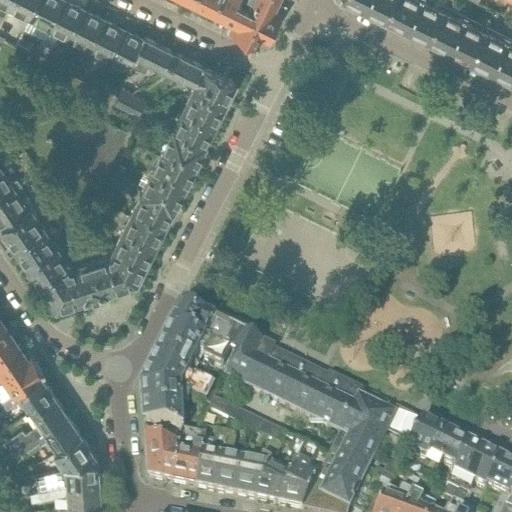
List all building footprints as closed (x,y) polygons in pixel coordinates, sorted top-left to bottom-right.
[(0,0),(0,1),(2,2),(0,4),(0,13),(4,16),(9,6),(10,6),(13,0),(0,0)] [(38,0),(13,0),(10,6),(30,16),(38,0)] [(38,0),(30,16),(50,27),(63,0),(38,0)] [(70,37),(84,9),(66,0),(63,0),(50,27),(40,47),(48,51),(58,31),(70,37)] [(204,0),(201,7),(219,16),(226,0),(204,0)] [(237,2),(237,0),(226,0),(219,16),(234,24),(243,5),(237,2)] [(237,0),(237,2),(243,5),(278,22),(282,14),(273,9),(277,0),(237,0)] [(345,0),(384,19),(393,0),(345,0)] [(393,0),(384,19),(426,40),(442,7),(427,0),(393,0)] [(269,40),(278,22),(243,5),(234,24),(229,33),(255,46),(257,42),(257,43),(261,36),(269,40)] [(442,7),(426,40),(469,61),(485,28),(442,7)] [(70,37),(90,47),(103,19),(84,9),(70,37)] [(103,19),(90,47),(102,53),(98,60),(106,64),(110,57),(123,29),(103,19)] [(469,61),(511,82),(511,80),(511,41),(485,28),(469,61)] [(143,39),(123,29),(110,57),(130,67),(136,55),(135,55),(143,39)] [(136,55),(131,65),(145,72),(150,62),(164,69),(173,51),(144,36),(143,39),(135,55),(136,55)] [(15,45),(14,47),(26,53),(27,51),(31,43),(20,37),(15,45)] [(32,43),(27,51),(44,59),(48,51),(40,47),(32,43)] [(196,82),(204,66),(173,51),(164,69),(182,78),(183,76),(196,82)] [(60,57),(56,66),(67,71),(83,79),(87,71),(71,63),(60,57)] [(237,82),(204,66),(196,82),(228,98),(237,82)] [(228,98),(196,82),(189,94),(207,103),(205,107),(220,114),(228,98)] [(137,117),(146,101),(122,88),(114,104),(137,117)] [(207,142),(220,114),(205,107),(207,103),(189,94),(173,127),(207,142)] [(16,137),(5,122),(0,125),(0,130),(8,142),(16,137)] [(77,179),(98,189),(126,132),(106,122),(77,179)] [(191,175),(207,142),(173,127),(160,155),(177,163),(176,167),(191,175)] [(160,155),(144,187),(177,203),(191,175),(176,167),(177,163),(160,155)] [(119,163),(111,180),(120,184),(128,167),(119,163)] [(36,184),(44,178),(34,164),(26,169),(36,184)] [(10,185),(0,170),(0,197),(19,184),(17,180),(10,185)] [(0,197),(0,222),(2,226),(26,209),(15,193),(22,188),(19,184),(0,197)] [(109,184),(101,201),(113,206),(121,190),(109,184)] [(144,187),(130,215),(147,224),(145,228),(161,235),(177,203),(144,187)] [(32,244),(48,233),(31,206),(26,209),(2,226),(0,227),(21,257),(35,247),(32,244)] [(66,224),(60,207),(52,210),(57,227),(66,224)] [(97,208),(85,232),(94,236),(105,212),(97,208)] [(147,263),(161,235),(145,228),(147,224),(130,215),(114,247),(147,263)] [(69,262),(48,233),(32,244),(35,247),(21,257),(38,283),(69,262)] [(139,279),(147,263),(114,247),(111,253),(71,266),(69,262),(38,283),(56,309),(137,283),(139,279)] [(173,324),(223,349),(227,340),(233,327),(188,305),(181,308),(173,324)] [(142,386),(145,424),(182,431),(185,418),(189,420),(191,415),(182,410),(191,394),(206,402),(213,387),(193,376),(192,378),(187,376),(199,353),(203,355),(203,357),(223,367),(230,353),(223,349),(173,324),(142,386)] [(0,329),(0,347),(13,338),(5,326),(0,329)] [(223,349),(230,353),(234,355),(245,333),(233,327),(227,340),(223,349)] [(245,333),(234,355),(224,376),(340,433),(358,396),(361,390),(329,374),(328,377),(273,350),(274,347),(245,333)] [(0,377),(13,369),(10,364),(24,354),(13,338),(0,347),(0,377)] [(13,369),(0,377),(0,383),(3,381),(12,395),(40,375),(44,373),(31,353),(26,357),(24,354),(10,364),(13,369)] [(29,412),(54,395),(40,375),(12,395),(0,402),(0,412),(20,399),(29,412)] [(0,451),(5,458),(20,447),(43,432),(68,415),(54,395),(29,412),(37,423),(24,433),(21,429),(0,444),(0,451)] [(396,408),(394,413),(358,396),(340,433),(332,448),(369,466),(386,432),(410,444),(421,421),(396,408)] [(285,436),(286,433),(213,398),(208,409),(227,418),(234,421),(273,440),(281,444),(285,436)] [(68,415),(43,432),(20,447),(25,454),(47,438),(57,452),(81,435),(68,415)] [(221,454),(214,491),(233,495),(239,459),(231,457),(236,433),(232,433),(234,421),(227,418),(225,431),(221,454)] [(421,420),(421,421),(410,444),(407,450),(420,457),(412,472),(422,477),(445,432),(421,420)] [(148,472),(153,477),(172,481),(182,431),(145,424),(148,472)] [(195,434),(182,431),(172,481),(195,487),(204,441),(207,428),(199,426),(195,434)] [(195,487),(214,491),(221,454),(225,431),(216,429),(214,443),(204,441),(195,487)] [(419,482),(429,487),(431,488),(441,465),(454,472),(469,443),(445,432),(422,477),(419,482)] [(53,454),(65,469),(97,460),(97,458),(81,435),(57,452),(53,454)] [(233,495),(253,499),(281,444),(273,440),(269,450),(266,449),(262,456),(243,452),(241,459),(239,459),(233,495)] [(274,458),(253,499),(277,504),(306,446),(295,441),(289,453),(291,455),(286,464),(274,458)] [(448,486),(444,494),(453,498),(459,501),(460,502),(464,493),(458,490),(461,482),(468,486),(472,487),(474,484),(486,489),(487,487),(501,459),(469,443),(454,472),(448,486)] [(306,446),(277,504),(301,509),(317,478),(306,473),(307,470),(317,451),(306,446)] [(332,448),(317,478),(301,509),(313,511),(347,511),(348,508),(369,466),(332,448)] [(502,511),(511,491),(511,464),(501,459),(487,487),(501,494),(492,511),(502,511)] [(65,469),(36,476),(39,492),(40,492),(41,492),(68,487),(99,484),(98,470),(97,460),(65,469)] [(0,483),(24,478),(21,470),(0,480),(0,483)] [(375,511),(404,511),(419,482),(408,477),(398,497),(386,491),(375,511)] [(68,487),(41,492),(42,501),(67,496),(67,508),(100,506),(99,484),(68,487)] [(511,511),(511,491),(502,511),(511,511)] [(414,492),(404,511),(431,511),(432,511),(436,503),(424,497),(414,492)] [(432,511),(431,511),(459,511),(464,504),(460,502),(459,501),(453,498),(446,511),(432,511)] [(13,503),(0,511),(11,511),(16,509),(13,503)]
